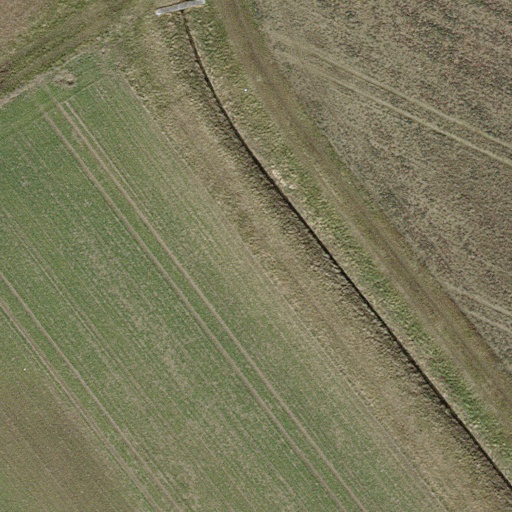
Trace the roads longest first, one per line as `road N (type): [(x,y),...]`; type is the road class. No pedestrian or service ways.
road 1 (track): [(511,388),(254,60),(232,0)]
road 2 (track): [(121,0),(0,80)]
